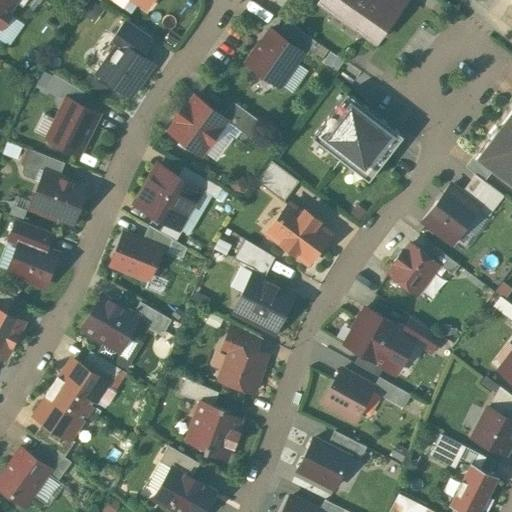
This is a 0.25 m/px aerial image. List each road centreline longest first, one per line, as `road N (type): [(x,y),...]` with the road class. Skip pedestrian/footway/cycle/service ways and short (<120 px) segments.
road 1 (residential): [(0,416),(88,261),(137,121),(227,0)]
road 2 (residential): [(248,511),(314,314),(452,127)]
road 3 (residential): [(452,127),(498,67),(468,44),(451,32),(405,92)]
